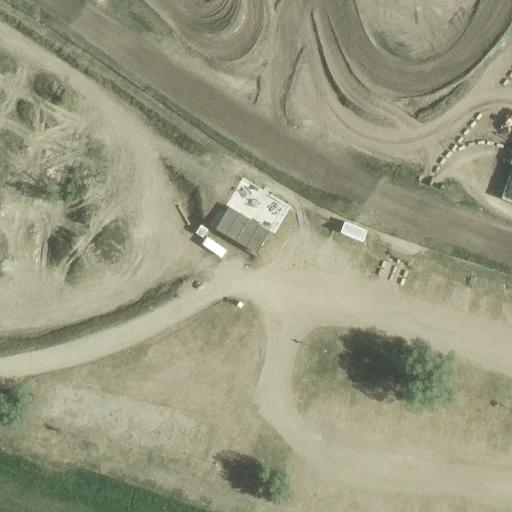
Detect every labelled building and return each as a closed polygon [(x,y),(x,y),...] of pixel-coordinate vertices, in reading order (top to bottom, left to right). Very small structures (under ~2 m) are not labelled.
[(230,211),(216,234),(256,258),(269,235),(230,211)] [(237,262),(215,272),(221,283),(242,273),(237,262)] [(419,275),(416,300),(426,301),(429,277),(419,275)] [(490,307),(485,322),(501,326),(505,311),(490,307)] [(324,360),(330,337),(320,334),(314,358),(324,360)] [(353,360),(355,335),(336,334),(334,358),(353,360)] [(429,355),(430,346),(408,344),(407,353),(429,355)] [(160,355),(145,369),(154,379),(170,365),(160,355)] [(314,361),(311,372),(334,378),(336,367),(314,361)] [(358,375),(354,399),(365,401),(370,377),(358,375)] [(43,395),(45,408),(65,405),(63,392),(43,395)] [(376,432),(378,412),(357,410),(354,430),(376,432)] [(61,412),(56,427),(67,431),(72,416),(61,412)] [(193,437),(190,457),(205,460),(209,440),(193,437)]
